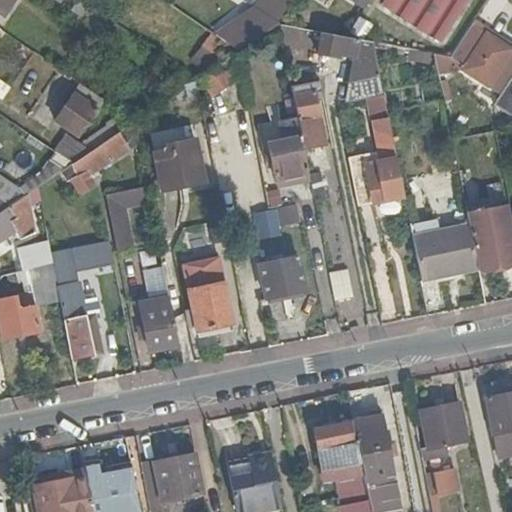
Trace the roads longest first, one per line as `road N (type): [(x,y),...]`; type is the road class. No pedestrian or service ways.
road 1 (residential): [(0,433),(511,334)]
road 2 (unknown): [(458,344),(492,511)]
